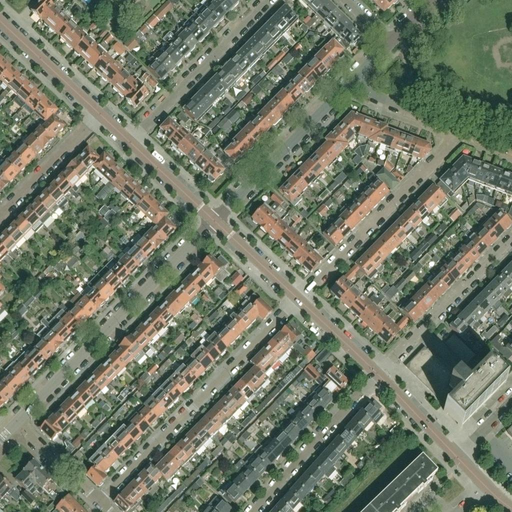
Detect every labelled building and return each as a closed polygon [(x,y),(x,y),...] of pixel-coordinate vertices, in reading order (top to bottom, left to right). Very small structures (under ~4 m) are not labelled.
[(39,21),(56,3),(59,0),(43,0),(33,11),(33,15),(39,21)] [(233,10),(223,0),(216,0),(215,0),(209,0),(209,1),(225,16),(227,14),(229,14),(233,10)] [(239,1),(237,0),(223,0),(233,10),(237,5),(237,3),(239,1)] [(294,6),(287,0),(284,0),(281,3),(289,11),(294,6)] [(306,27),(328,4),(326,2),(325,0),(316,0),(309,8),(316,15),(306,26),(306,27)] [(392,6),(385,0),(368,0),(382,14),(386,10),(388,10),(392,6)] [(225,16),(209,1),(202,7),(206,11),(205,11),(219,24),(223,20),(223,18),(225,16)] [(48,29),(65,11),(56,3),(39,21),(40,22),(41,20),(44,23),(43,25),(48,29)] [(167,3),(160,9),(166,15),(173,8),(167,3)] [(325,24),(337,11),(332,6),(330,6),(328,4),(306,27),(309,29),(319,18),(325,24)] [(193,13),(195,15),(210,31),(213,29),(215,28),(219,24),(205,11),(206,11),(202,7),(198,12),(196,10),(193,13)] [(296,20),(284,8),(282,8),(279,11),(279,14),(276,16),(289,29),(292,26),(291,25),(296,20)] [(166,15),(160,9),(153,17),(158,23),(166,15)] [(57,36),(69,23),(72,20),(69,17),(71,15),(66,10),(65,11),(48,29),(52,33),(54,33),(57,36)] [(333,32),(346,19),(345,19),(343,19),(341,17),(341,15),(337,11),(325,24),(333,32)] [(210,31),(195,15),(187,23),(204,39),(209,35),(209,33),(210,31)] [(289,29),(276,16),(275,17),(273,17),(270,20),(270,23),(268,24),(282,37),(285,34),(284,32),(287,29),(288,30),(289,29)] [(151,30),(158,23),(153,17),(145,24),(151,30)] [(307,18),(302,23),(305,26),(310,21),(307,18)] [(337,44),(353,28),(349,25),(349,22),(346,19),(333,32),(337,36),(333,40),(337,44)] [(64,45),(77,31),(69,23),(57,36),(60,39),(60,41),(64,45)] [(204,39),(187,23),(180,30),(196,45),(198,44),(201,43),(204,39)] [(282,37),(268,24),(266,27),(264,27),(259,31),(272,44),(276,40),(277,42),(282,37)] [(149,31),(144,26),(139,32),(144,36),(149,31)] [(299,29),(304,34),(307,31),(302,26),(299,29)] [(356,42),(361,37),(361,35),(358,31),(355,31),(353,28),(337,44),(345,52),(349,48),(350,48),(350,47),(352,47),(356,44),(356,42)] [(196,45),(180,30),(173,37),(177,41),(190,54),(194,50),(194,47),(196,45)] [(74,52),(86,39),(77,31),(64,45),(69,49),(71,49),(74,52)] [(103,31),(98,37),(101,40),(107,34),(103,31)] [(272,44),(259,31),(255,36),(255,38),(253,40),(266,53),(270,50),(268,48),(272,44)] [(162,40),(166,44),(166,45),(182,60),(184,58),(186,58),(190,54),(177,41),(173,37),(169,33),(162,40)] [(309,41),(315,35),(310,33),(305,37),(309,41)] [(219,47),(228,39),(225,35),(216,43),(219,47)] [(109,36),(103,42),(107,46),(113,39),(109,36)] [(134,36),(131,39),(138,45),(141,43),(134,36)] [(107,54),(99,47),(97,49),(95,48),(86,39),(74,52),(74,54),(77,57),(79,56),(83,60),(88,65),(88,66),(91,69),(93,69),(105,57),(107,54)] [(130,53),(138,45),(131,39),(124,46),(130,53)] [(289,39),(286,42),(292,48),(295,44),(289,39)] [(266,53),(253,40),(251,43),(248,43),(244,47),(257,60),(258,59),(261,61),(265,56),(264,55),(266,53)] [(344,55),(332,43),(326,50),(324,48),(322,50),(335,63),(338,60),(340,60),(344,57),(344,55)] [(182,60),(166,45),(158,52),(162,55),(175,69),(180,64),(180,62),(182,60)] [(289,53),(294,57),(302,49),(298,45),(289,53)] [(120,47),(115,53),(120,57),(125,52),(120,47)] [(257,60),(244,47),(239,52),(239,54),(237,56),(251,69),(254,65),(253,64),(257,60)] [(335,63),(322,50),(314,59),(328,73),(330,71),(330,68),(335,63)] [(162,55),(158,52),(151,59),(167,75),(169,73),(172,72),(175,69),(162,55)] [(281,53),(274,61),(277,64),(285,56),(284,56),(281,53)] [(289,54),(281,62),(286,66),(293,58),(289,54)] [(251,69),(237,56),(235,58),(233,58),(229,63),(242,76),(245,72),(247,73),(251,69)] [(100,78),(113,64),(105,57),(93,69),(96,73),(96,75),(100,78)] [(167,75),(151,59),(148,62),(152,66),(148,70),(160,82),(163,81),(165,79),(165,77),(167,75)] [(328,73),(314,59),(305,67),(318,80),(321,78),(323,78),(328,73)] [(0,80),(10,69),(6,65),(6,64),(4,62),(3,62),(1,61),(0,62),(0,80)] [(242,76),(229,63),(224,68),(224,70),(222,72),(238,88),(241,84),(238,82),(239,81),(238,80),(242,76)] [(110,85),(122,72),(113,64),(100,78),(105,82),(107,82),(110,85)] [(274,69),(279,74),(281,76),(284,72),(277,66),(274,69)] [(318,80),(305,67),(297,76),(311,90),(314,87),(314,85),(318,80)] [(8,89),(19,77),(18,76),(18,75),(16,73),(14,73),(10,69),(0,80),(0,85),(2,84),(7,89),(8,89)] [(279,74),(274,69),(270,73),(275,77),(279,74)] [(117,94),(130,80),(122,72),(110,85),(113,88),(113,90),(117,94)] [(238,88),(222,72),(220,74),(218,74),(213,79),(226,92),(230,88),(231,89),(235,85),(238,88)] [(311,90),(297,76),(288,84),(302,97),(305,94),(307,94),(311,90)] [(16,98),(27,85),(26,84),(26,83),(24,81),(23,81),(19,77),(8,89),(7,89),(1,96),(4,99),(11,92),(16,98)] [(125,102),(126,102),(139,88),(142,85),(136,79),(133,83),(130,80),(117,94),(121,98),(123,98),(126,101),(125,102)] [(226,92),(213,79),(208,84),(208,86),(206,88),(220,101),(224,97),(222,95),(226,92)] [(262,91),(266,87),(261,82),(257,86),(262,91)] [(302,97),(288,84),(280,93),(294,107),(298,104),(298,101),(302,97)] [(23,107),(36,93),(32,89),(32,88),(30,86),(29,86),(27,85),(16,98),(21,103),(20,104),(23,107)] [(244,86),(241,90),(246,95),(250,92),(244,86)] [(254,99),(262,91),(257,86),(249,94),(254,99)] [(139,88),(126,102),(134,110),(149,94),(144,90),(142,92),(139,88)] [(220,101),(206,88),(204,90),(202,90),(197,95),(210,107),(214,103),(216,105),(220,101)] [(243,92),(236,100),(239,103),(246,96),(243,92)] [(33,114),(45,102),(44,100),(44,99),(42,97),(40,97),(36,93),(23,107),(26,111),(28,109),(33,114)] [(294,107),(280,93),(272,101),(285,114),(288,111),(290,111),(294,107)] [(245,106),(246,107),(254,99),(249,94),(241,102),(242,103),(245,106)] [(210,107),(197,95),(193,99),(193,101),(191,104),(204,116),(208,112),(207,111),(210,107)] [(229,108),(232,105),(227,100),(223,104),(227,107),(229,108)] [(285,114),(272,101),(268,105),(269,107),(265,111),(278,124),(281,120),(281,118),(285,114)] [(52,117),(57,113),(49,105),(49,104),(48,103),(46,103),(45,102),(33,114),(42,123),(45,126),(47,124),(51,119),(52,117)] [(204,116),(191,104),(189,106),(187,106),(183,109),(183,111),(183,112),(194,123),(196,124),(204,116)] [(225,116),(231,110),(229,108),(227,107),(221,113),(225,116)] [(11,120),(12,119),(15,116),(10,111),(6,115),(11,120)] [(232,125),(240,117),(233,111),(225,119),(232,125)] [(278,124),(265,111),(261,115),(259,114),(255,118),(268,131),(272,127),(274,127),(278,124)] [(183,125),(187,121),(180,114),(176,118),(181,123),(176,129),(169,122),(168,123),(166,123),(164,125),(164,127),(158,133),(158,135),(161,138),(164,138),(168,142),(180,128),(183,125)] [(12,119),(17,125),(21,120),(16,115),(15,116),(12,119)] [(359,137),(364,121),(351,115),(341,125),(349,133),(354,128),(360,130),(358,136),(359,137)] [(63,131),(63,130),(64,128),(57,122),(57,120),(55,119),(54,118),(52,117),(51,119),(47,124),(45,126),(42,123),(37,127),(39,129),(42,132),(47,136),(50,133),(55,137),(59,133),(61,133),(63,131)] [(268,131),(255,118),(247,127),(260,140),(261,139),(263,139),(265,136),(265,134),(268,131)] [(217,119),(212,124),(215,127),(220,122),(219,121),(217,119)] [(369,142),(375,126),(375,125),(364,121),(359,137),(369,140),(368,142),(369,142)] [(354,137),(349,133),(341,125),(333,133),(346,145),(354,137)] [(380,146),(386,130),(385,129),(383,128),(381,127),(379,127),(375,126),(369,142),(380,146)] [(221,132),(217,127),(212,132),(216,138),(221,132)] [(260,140),(247,127),(244,130),(245,131),(240,137),(253,149),(257,145),(257,142),(260,140)] [(168,142),(172,146),(172,148),(175,151),(188,138),(184,134),(185,133),(180,128),(168,142)] [(47,146),(52,141),(51,141),(55,137),(50,133),(47,136),(42,132),(39,129),(30,138),(42,150),(43,150),(44,149),(45,149),(47,147),(47,146)] [(391,150),(396,135),(392,133),(392,132),(386,130),(380,146),(391,150)] [(346,145),(333,133),(333,134),(331,137),(329,138),(326,140),(326,141),(326,142),(339,155),(347,147),(346,145)] [(42,150),(30,138),(26,143),(23,140),(22,141),(19,138),(19,137),(16,134),(12,138),(34,159),(38,155),(40,154),(41,153),(41,151),(42,150)] [(401,154),(407,137),(400,135),(399,136),(396,135),(391,150),(401,154)] [(253,149),(240,137),(237,140),(235,138),(230,144),(243,157),(248,152),(250,152),(253,149)] [(412,158),(417,143),(413,141),(414,140),(407,137),(401,154),(412,158)] [(34,159),(12,138),(10,140),(20,149),(13,156),(25,168),(26,167),(28,166),(30,164),(30,163),(34,159)] [(186,158),(198,145),(201,142),(198,139),(196,139),(194,141),(193,142),(188,138),(175,151),(180,155),(182,155),(186,158)] [(193,168),(206,155),(201,150),(202,149),(201,148),(204,145),(201,142),(198,145),(186,158),(189,162),(189,164),(193,168)] [(339,155),(326,142),(322,145),(322,147),(323,148),(319,152),(333,165),(336,161),(334,160),(339,155)] [(424,158),(430,152),(429,147),(424,145),(424,144),(419,142),(418,143),(417,143),(412,158),(418,160),(420,162),(424,158)] [(243,157),(230,144),(228,145),(230,147),(229,148),(230,149),(224,155),(235,166),(237,166),(240,162),(240,160),(243,157)] [(367,146),(358,148),(362,158),(364,157),(363,156),(365,152),(367,146)] [(362,158),(358,148),(353,153),(357,156),(360,160),(362,158)] [(97,159),(97,158),(96,157),(94,157),(87,150),(86,151),(85,151),(83,153),(82,155),(78,159),(83,164),(80,167),(84,172),(85,171),(91,165),(93,167),(99,161),(97,159)] [(333,165),(319,152),(316,155),(315,154),(310,159),(323,171),(326,168),(328,169),(333,165)] [(218,156),(217,158),(221,161),(222,160),(224,162),(227,159),(221,153),(218,156)] [(2,162),(16,176),(20,172),(22,172),(24,170),(24,168),(25,168),(13,156),(11,154),(2,162)] [(204,175),(216,162),(211,157),(210,158),(206,155),(193,168),(197,171),(199,171),(204,175)] [(103,178),(114,167),(113,166),(113,164),(111,163),(110,163),(103,156),(99,161),(93,167),(92,168),(103,178)] [(357,166),(362,162),(357,156),(352,161),(357,166)] [(463,183),(464,180),(471,163),(470,160),(464,158),(463,160),(460,159),(459,163),(457,162),(453,166),(454,169),(448,174),(460,186),(463,183)] [(84,172),(80,167),(83,164),(78,159),(75,162),(71,166),(70,166),(68,168),(68,169),(67,170),(79,182),(87,174),(85,171),(84,172)] [(323,171),(310,159),(305,164),(305,165),(303,168),(316,181),(320,178),(318,176),(323,171)] [(2,162),(0,160),(0,177),(8,185),(9,184),(11,184),(13,181),(13,180),(16,176),(2,162)] [(384,168),(385,164),(379,161),(377,166),(383,169),(384,168)] [(386,161),(385,164),(384,168),(389,173),(394,168),(386,161)] [(222,175),(222,174),(224,172),(218,167),(220,165),(216,162),(204,175),(207,178),(207,181),(211,184),(213,184),(219,177),(221,177),(222,175)] [(476,182),(482,165),(475,162),(473,164),(471,163),(464,180),(469,182),(470,180),(476,182)] [(485,188),(491,171),(489,169),(488,167),(482,165),(476,182),(480,184),(480,186),(485,188)] [(99,200),(123,174),(119,171),(119,169),(117,168),(115,168),(114,167),(103,178),(109,184),(96,197),(99,200)] [(316,181),(303,168),(300,171),(299,170),(294,175),(307,188),(311,184),(312,185),(316,181)] [(79,182),(67,170),(66,171),(65,172),(63,173),(63,175),(59,179),(81,200),(81,199),(76,193),(78,190),(74,187),(79,182)] [(496,190),(503,172),(496,170),(494,171),(491,171),(485,188),(489,190),(490,188),(496,190)] [(404,179),(395,171),(391,175),(399,183),(404,179)] [(397,186),(383,172),(377,178),(391,192),(397,186)] [(505,196),(511,178),(509,177),(509,175),(503,172),(496,190),(501,192),(500,194),(505,196)] [(120,194),(131,182),(130,181),(130,180),(128,178),(127,178),(123,174),(99,200),(102,203),(115,189),(120,194)] [(335,183),(338,186),(346,177),(343,174),(335,183)] [(460,186),(448,174),(448,175),(445,174),(442,177),(443,179),(436,186),(450,199),(457,191),(456,190),(460,186)] [(307,188),(294,175),(288,181),(289,182),(287,184),(301,198),(304,195),(302,193),(307,188)] [(388,194),(376,182),(378,180),(373,175),(368,180),(373,185),(368,190),(380,202),(381,201),(382,201),(384,199),(385,197),(388,194)] [(8,185),(0,177),(0,193),(4,190),(6,189),(7,188),(7,186),(8,185)] [(81,200),(59,179),(55,182),(54,182),(52,184),(52,186),(51,187),(63,198),(69,193),(78,202),(81,200)] [(128,202),(139,190),(135,186),(135,185),(134,183),(132,183),(131,182),(120,194),(128,202)] [(301,198),(287,184),(284,188),(283,187),(278,191),(279,192),(278,193),(293,208),(302,199),(301,198)] [(327,192),(330,194),(337,187),(334,184),(327,192)] [(66,201),(63,198),(51,187),(50,188),(49,188),(47,190),(47,191),(43,195),(59,210),(63,213),(66,210),(62,205),(66,201)] [(447,202),(433,188),(429,191),(428,191),(425,194),(425,195),(425,196),(436,208),(437,207),(440,210),(447,202)] [(136,210),(148,198),(144,194),(144,193),(142,191),(140,191),(139,190),(128,202),(136,210)] [(339,190),(333,196),(337,200),(342,194),(339,190)] [(380,202),(368,190),(361,198),(373,209),(375,209),(377,206),(377,205),(380,202)] [(326,191),(319,198),(321,202),(330,194),(327,192),(326,191)] [(59,210),(43,195),(39,199),(38,199),(36,201),(36,202),(35,203),(50,218),(57,211),(58,211),(59,210)] [(273,214),(281,206),(283,204),(275,196),(271,200),(275,204),(269,211),(264,206),(263,208),(262,208),(259,210),(259,212),(251,220),(252,221),(252,223),(255,225),(257,225),(260,228),(273,214)] [(436,208),(425,196),(424,197),(424,196),(420,200),(420,201),(417,204),(429,215),(436,208)] [(144,218),(156,205),(155,204),(155,203),(153,201),(151,201),(148,198),(136,210),(133,214),(136,217),(140,214),(144,218)] [(235,210),(242,202),(237,198),(230,206),(235,210)] [(373,209),(361,198),(353,206),(365,217),(366,217),(367,217),(370,214),(370,212),(373,209)] [(329,200),(323,206),(327,210),(333,204),(329,200)] [(50,218),(35,203),(34,204),(33,204),(31,206),(31,208),(27,211),(42,226),(43,225),(50,218)] [(284,203),(283,204),(281,206),(289,214),(292,210),(284,203)] [(467,203),(460,209),(463,213),(468,208),(467,203)] [(429,215),(417,204),(414,207),(413,207),(410,210),(410,212),(409,212),(421,223),(429,215)] [(164,220),(167,216),(161,210),(160,208),(158,207),(157,207),(156,205),(144,218),(153,227),(155,229),(158,226),(164,220)] [(105,206),(100,211),(105,215),(110,211),(105,206)] [(116,206),(111,211),(116,215),(120,211),(116,206)] [(327,210),(323,206),(316,214),(321,219),(328,213),(326,211),(327,210)] [(365,217),(353,206),(349,210),(346,206),(342,209),(357,225),(361,221),(362,221),(365,219),(365,217)] [(471,218),(478,209),(475,206),(467,214),(471,218)] [(357,225),(342,209),(339,212),(343,216),(338,221),(350,232),(351,232),(352,232),(354,229),(355,228),(357,225)] [(305,220),(311,213),(307,210),(301,216),(305,220)] [(453,223),(461,215),(455,210),(447,218),(453,223)] [(42,226),(27,211),(23,215),(22,215),(20,217),(20,219),(19,219),(31,231),(35,235),(43,226),(43,225),(42,226)] [(116,215),(111,211),(106,216),(111,221),(116,215)] [(421,223),(409,212),(409,213),(408,212),(405,216),(405,217),(402,220),(413,231),(421,239),(425,235),(417,228),(421,223)] [(511,226),(499,213),(494,217),(493,216),(489,220),(503,233),(506,230),(508,230),(511,226)] [(268,236),(281,222),(273,214),(260,228),(260,229),(265,234),(266,233),(268,236)] [(308,221),(312,225),(316,221),(311,217),(308,221)] [(31,231),(19,219),(18,220),(17,221),(15,222),(15,224),(11,227),(23,239),(31,231)] [(503,233),(489,220),(488,219),(480,227),(482,230),(495,242),(499,238),(499,237),(503,233)] [(102,220),(97,226),(103,231),(108,225),(102,220)] [(175,231),(168,224),(168,223),(166,221),(165,221),(164,220),(158,226),(155,229),(153,227),(150,230),(151,231),(154,234),(154,235),(158,239),(162,235),(166,240),(170,236),(172,236),(174,234),(174,232),(175,231)] [(295,230),(302,223),(298,220),(295,223),(292,227),(295,230)] [(413,231),(402,220),(399,223),(397,223),(394,226),(394,227),(394,228),(406,239),(413,231)] [(350,232),(338,221),(331,228),(342,240),(346,237),(347,237),(350,234),(350,233),(350,232)] [(277,243),(289,230),(281,222),(268,236),(269,236),(269,238),(272,241),(273,240),(277,243)] [(473,237),(468,232),(464,228),(459,223),(456,226),(460,231),(461,231),(465,235),(465,236),(468,238),(463,243),(466,246),(479,259),(483,255),(483,253),(486,250),(473,237)] [(443,224),(439,228),(443,233),(448,228),(443,224)] [(309,225),(303,232),(305,234),(311,227),(309,225)] [(23,239),(11,227),(7,231),(6,231),(4,233),(4,235),(3,235),(15,247),(23,239)] [(342,240),(331,228),(323,236),(335,248),(338,244),(340,244),(342,242),(342,240)] [(406,239),(394,228),(393,228),(392,228),(389,231),(389,233),(386,236),(398,247),(406,239)] [(443,233),(439,228),(435,233),(439,237),(443,233)] [(285,251),(298,238),(289,230),(277,243),(280,246),(280,248),(283,251),(284,250),(285,251)] [(495,242),(482,230),(478,234),(477,233),(473,237),(486,250),(490,246),(492,246),(495,242)] [(163,244),(166,240),(162,235),(158,239),(154,235),(154,234),(151,231),(143,240),(142,240),(154,252),(155,252),(156,251),(157,251),(159,249),(159,248),(163,244)] [(454,234),(451,231),(445,237),(448,240),(454,234)] [(437,239),(433,234),(425,243),(430,247),(437,239)] [(15,247),(3,235),(2,236),(1,236),(0,237),(0,248),(7,255),(15,247)] [(134,248),(134,249),(146,261),(150,256),(151,256),(153,254),(153,253),(154,252),(142,240),(143,240),(138,235),(130,244),(132,246),(134,248)] [(325,240),(319,235),(316,239),(321,244),(325,240)] [(398,247),(386,236),(383,239),(382,239),(379,242),(379,243),(378,244),(390,255),(398,247)] [(71,238),(65,245),(71,250),(77,244),(71,238)] [(293,259),(306,245),(298,238),(285,251),(288,254),(288,255),(291,258),(292,258),(293,259)] [(442,238),(434,247),(438,251),(443,246),(446,249),(450,245),(442,238)] [(430,247),(425,243),(417,251),(422,255),(427,250),(430,247)] [(390,255),(378,244),(377,244),(374,247),(374,248),(371,251),(383,263),(390,255)] [(70,253),(74,257),(81,250),(77,245),(70,253)] [(301,267),(314,253),(306,245),(293,259),(295,261),(295,262),(300,267),(301,266),(301,267)] [(146,261),(134,249),(134,248),(132,246),(128,249),(129,250),(129,251),(130,253),(125,257),(138,269),(138,268),(140,268),(142,266),(142,265),(146,261)] [(330,246),(325,251),(329,254),(334,249),(330,246)] [(479,259),(466,246),(462,250),(461,249),(457,253),(470,266),(474,263),(475,263),(479,259)] [(414,263),(421,255),(417,250),(409,258),(414,263)] [(383,263),(371,251),(368,254),(366,254),(364,257),(364,259),(363,259),(377,273),(378,273),(379,275),(383,270),(383,268),(385,266),(383,263)] [(69,253),(61,262),(65,266),(73,257),(69,253)] [(111,253),(108,256),(114,261),(117,258),(111,253)] [(310,274),(323,261),(314,253),(301,267),(305,270),(304,271),(308,274),(309,273),(310,274)] [(470,266),(457,253),(454,256),(452,254),(451,255),(450,254),(446,259),(450,263),(463,275),(467,271),(467,270),(470,266)] [(427,255),(418,264),(423,268),(431,259),(427,255)] [(125,282),(130,277),(118,265),(114,261),(108,256),(105,259),(115,268),(109,274),(121,286),(122,285),(123,285),(125,283),(125,282)] [(435,256),(431,260),(436,265),(439,261),(435,256)] [(138,269),(125,257),(118,265),(130,277),(133,273),(135,273),(137,271),(137,270),(138,269)] [(201,266),(213,278),(227,264),(220,257),(214,263),(209,258),(209,259),(207,259),(204,262),(205,263),(201,266)] [(377,273),(363,259),(363,260),(361,260),(358,263),(358,264),(355,267),(364,276),(369,281),(377,273)] [(412,264),(408,261),(403,266),(406,270),(412,264)] [(463,275),(450,263),(446,267),(444,265),(440,270),(454,283),(458,279),(459,279),(463,275)] [(415,277),(423,268),(418,264),(410,272),(415,277)] [(56,265),(53,268),(59,274),(62,271),(56,265)] [(213,278),(201,266),(198,270),(196,270),(193,273),(194,274),(193,275),(205,287),(213,278)] [(340,302),(352,289),(347,284),(355,276),(360,281),(364,276),(355,267),(340,283),(330,293),(340,302)] [(121,286),(109,274),(103,269),(95,278),(100,283),(112,295),(116,291),(118,291),(119,289),(120,287),(121,286)] [(511,272),(508,269),(506,271),(504,271),(500,275),(511,287),(511,272)] [(398,270),(394,274),(398,278),(402,275),(398,270)] [(454,283),(440,270),(436,274),(438,275),(434,279),(447,292),(451,288),(451,286),(454,283)] [(407,285),(415,277),(410,272),(402,280),(407,285)] [(243,278),(237,273),(230,280),(235,286),(243,278)] [(45,277),(41,274),(35,280),(38,284),(45,277)] [(49,274),(45,278),(50,283),(54,279),(49,274)] [(398,278),(394,274),(386,282),(391,286),(395,282),(398,278)] [(205,287),(193,275),(192,276),(191,275),(188,278),(188,280),(185,283),(197,295),(205,287)] [(511,287),(500,275),(496,279),(496,281),(494,284),(509,299),(511,295),(508,292),(511,287)] [(447,292),(434,279),(431,276),(427,281),(428,282),(424,286),(438,299),(441,296),(443,296),(447,292)] [(112,295),(100,283),(95,278),(87,286),(88,287),(87,287),(92,291),(104,303),(105,302),(106,302),(108,300),(108,299),(112,295)] [(399,293),(407,285),(402,280),(394,288),(399,293)] [(349,311),(361,298),(356,292),(363,285),(359,281),(352,289),(340,302),(349,311)] [(197,295),(185,283),(181,287),(180,286),(177,289),(177,291),(189,303),(190,302),(192,304),(197,299),(195,297),(197,295)] [(509,299),(494,284),(492,286),(490,286),(485,290),(498,303),(502,298),(505,302),(509,299)] [(222,289),(226,294),(231,290),(226,285),(222,289)] [(264,306),(253,295),(248,301),(242,295),(247,290),(243,285),(235,293),(245,304),(246,303),(249,307),(259,316),(258,317),(263,322),(271,313),(264,306)] [(387,286),(381,292),(384,296),(390,290),(387,286)] [(438,299),(424,286),(420,290),(422,292),(418,296),(430,308),(434,304),(434,303),(438,299)] [(104,303),(92,291),(87,287),(79,295),(84,300),(96,312),(100,308),(101,308),(103,306),(103,304),(104,303)] [(96,312),(84,300),(79,295),(74,290),(70,293),(75,297),(70,303),(74,307),(75,308),(78,311),(87,320),(88,319),(89,319),(91,317),(92,316),(96,312)] [(498,303),(485,290),(481,294),(481,296),(479,299),(494,314),(497,310),(494,307),(498,303)] [(184,308),(189,303),(177,291),(176,292),(175,292),(172,294),(172,296),(169,299),(181,311),(183,314),(186,310),(184,308)] [(218,297),(222,300),(227,295),(223,291),(218,297)] [(34,292),(30,295),(36,301),(39,298),(34,292)] [(393,298),(388,293),(384,296),(390,302),(393,298)] [(25,306),(32,299),(28,295),(21,302),(25,306)] [(349,311),(358,319),(378,299),(374,295),(367,303),(361,298),(349,311)] [(380,315),(375,310),(382,302),(385,299),(381,295),(378,299),(358,319),(368,328),(380,315)] [(430,308),(418,296),(413,300),(412,299),(408,303),(421,316),(425,312),(426,312),(430,308)] [(181,311),(169,299),(165,303),(164,303),(161,305),(161,307),(161,308),(173,319),(181,311)] [(494,314),(479,299),(477,301),(475,301),(471,305),(483,317),(487,313),(491,317),(494,314)] [(79,329),(58,308),(59,308),(50,300),(47,303),(64,320),(59,325),(71,337),(72,336),(73,336),(74,334),(75,333),(79,329)] [(259,316),(249,307),(246,303),(245,304),(237,312),(251,326),(255,322),(255,320),(258,317),(259,316)] [(421,316),(408,303),(404,307),(405,308),(401,312),(414,325),(418,321),(418,319),(421,316)] [(87,320),(78,311),(75,308),(74,307),(69,312),(62,305),(59,308),(58,308),(79,329),(83,325),(84,325),(86,322),(86,321),(87,320)] [(483,317),(471,305),(466,309),(466,311),(464,313),(479,328),(483,325),(479,321),(483,317)] [(173,319),(161,308),(160,308),(159,308),(156,311),(156,313),(153,316),(165,328),(173,319)] [(210,312),(207,309),(202,314),(206,317),(210,312)] [(251,326),(237,312),(229,320),(242,333),(246,330),(247,330),(251,326)] [(376,337),(389,323),(396,316),(393,312),(385,320),(380,315),(368,328),(376,337)] [(460,315),(456,320),(468,332),(473,328),(476,331),(479,328),(464,313),(462,315),(460,315)] [(190,319),(193,323),(197,327),(202,322),(195,314),(190,319)] [(505,315),(501,320),(505,323),(509,319),(505,315)] [(165,328),(153,316),(149,320),(147,319),(145,322),(145,324),(157,336),(165,328)] [(392,340),(409,323),(404,318),(394,328),(389,323),(376,337),(380,340),(387,346),(392,340)] [(242,333),(229,320),(221,327),(235,342),(239,338),(240,336),(242,333)] [(468,332),(456,320),(452,324),(452,326),(449,328),(461,340),(464,344),(467,340),(468,340),(472,336),(468,332)] [(505,323),(501,320),(497,324),(500,328),(505,323)] [(51,333),(50,334),(62,345),(66,342),(67,341),(69,339),(70,338),(71,337),(59,325),(56,323),(51,328),(48,331),(49,332),(51,333)] [(192,331),(197,327),(193,323),(188,327),(192,331)] [(49,332),(48,331),(41,324),(37,327),(44,334),(45,334),(46,335),(49,332)] [(157,336),(145,324),(144,325),(142,324),(140,327),(140,329),(137,332),(149,344),(152,340),(157,336)] [(235,342),(221,327),(213,335),(227,349),(230,345),(232,345),(235,342)] [(315,357),(319,353),(317,351),(314,355),(308,349),(303,353),(295,345),(294,343),(300,337),(295,332),(293,334),(287,328),(286,328),(285,328),(282,331),(282,332),(280,335),(293,348),(305,360),(308,363),(315,357)] [(490,339),(497,331),(494,328),(487,335),(490,339)] [(149,344),(137,332),(133,336),(132,335),(128,339),(141,352),(140,352),(144,356),(150,351),(146,347),(149,344)] [(178,333),(175,336),(181,342),(184,339),(178,333)] [(490,339),(487,335),(484,333),(481,336),(487,342),(488,340),(490,339)] [(62,345),(50,334),(42,342),(54,354),(55,353),(56,353),(58,351),(58,350),(62,346),(62,345)] [(227,349),(213,335),(206,343),(220,357),(224,353),(224,352),(227,349)] [(293,348),(280,335),(277,338),(276,338),(272,342),(284,354),(285,355),(293,348)] [(178,346),(181,342),(175,336),(172,340),(178,346)] [(449,349),(457,340),(453,336),(448,340),(447,342),(444,345),(449,349)] [(503,349),(497,343),(499,340),(501,339),(498,336),(493,340),(489,344),(498,353),(503,349)] [(141,352),(128,339),(119,347),(133,360),(132,361),(136,364),(144,356),(140,352),(141,352)] [(449,349),(453,353),(461,344),(457,340),(449,349)] [(6,341),(0,346),(0,350),(1,352),(9,344),(6,341)] [(54,354),(42,342),(34,351),(46,362),(49,359),(50,359),(52,357),(52,355),(54,354)] [(284,354),(272,342),(268,345),(268,347),(265,350),(278,362),(285,355),(284,354)] [(220,357),(206,343),(198,351),(211,365),(214,361),(216,361),(220,357)] [(466,349),(461,344),(453,353),(457,357),(466,349)] [(133,360),(119,347),(115,351),(116,353),(112,356),(124,368),(132,361),(133,360)] [(325,349),(321,353),(327,359),(330,355),(325,349)] [(477,412),(482,407),(505,384),(488,367),(466,389),(424,349),(413,359),(420,365),(413,372),(448,407),(443,412),(461,429),(477,412)] [(461,362),(470,353),(466,349),(457,357),(461,362)] [(278,362),(265,350),(262,353),(261,353),(257,356),(271,370),(275,365),(278,362)] [(46,362),(34,351),(25,359),(37,371),(38,370),(39,370),(41,368),(41,367),(46,362)] [(211,365),(198,351),(190,359),(204,373),(208,369),(208,368),(211,365)] [(466,366),(475,357),(470,353),(461,362),(466,366)] [(124,368),(112,356),(109,360),(107,359),(104,363),(105,364),(104,365),(116,377),(124,368)] [(271,370),(257,356),(253,360),(253,361),(250,365),(255,369),(264,377),(266,379),(273,372),(271,370)] [(37,371),(25,359),(17,368),(29,379),(33,375),(34,375),(36,373),(36,372),(37,371)] [(204,373),(190,359),(182,367),(195,380),(199,377),(200,377),(204,373)] [(298,367),(301,371),(308,363),(305,360),(298,367)] [(116,377),(104,365),(102,365),(99,368),(100,369),(96,373),(108,385),(116,377)] [(150,377),(152,375),(157,369),(153,365),(146,373),(150,377)] [(340,393),(348,384),(332,370),(324,378),(321,375),(323,373),(319,369),(316,373),(309,366),(303,372),(304,372),(304,373),(311,379),(323,390),(322,390),(323,391),(325,393),(333,400),(334,400),(333,399),(339,392),(340,393)] [(195,380),(182,367),(174,375),(188,389),(193,385),(192,383),(195,380)] [(290,373),(290,374),(294,378),(301,371),(298,367),(291,374),(290,373)] [(29,379),(17,368),(9,376),(20,388),(21,387),(23,387),(24,385),(25,384),(29,379)] [(266,379),(264,377),(255,369),(252,372),(251,372),(247,376),(260,389),(268,381),(266,379)] [(108,385),(96,373),(93,376),(91,376),(88,379),(89,380),(88,381),(100,393),(108,385)] [(147,379),(150,377),(146,373),(138,380),(142,384),(143,384),(147,379)] [(311,379),(304,373),(296,381),(300,385),(306,380),(308,382),(311,379)] [(290,374),(283,381),(287,385),(294,378),(290,374)] [(188,389),(174,375),(166,383),(180,396),(183,393),(185,393),(188,389)] [(20,388),(9,376),(0,385),(12,396),(16,392),(17,392),(19,391),(19,389),(20,388)] [(260,389),(247,376),(244,379),(244,380),(241,384),(253,396),(260,389)] [(100,393),(88,381),(86,381),(83,384),(83,386),(80,389),(92,401),(100,393)] [(137,381),(129,389),(132,392),(140,384),(137,381)] [(279,392),(287,385),(283,381),(275,389),(276,389),(279,392)] [(300,385),(296,381),(291,386),(295,390),(300,385)] [(180,396),(166,383),(158,391),(173,405),(177,401),(177,399),(180,396)] [(253,396),(241,384),(238,386),(237,386),(233,390),(246,403),(253,396)] [(12,396),(0,385),(0,401),(4,405),(5,404),(6,404),(8,402),(8,401),(12,396)] [(92,401),(80,389),(77,393),(75,392),(72,395),(72,397),(84,409),(92,401)] [(125,389),(120,395),(125,399),(130,394),(125,389)] [(276,389),(269,397),(272,400),(279,392),(276,389)] [(164,412),(151,399),(151,398),(142,390),(139,393),(145,399),(148,401),(143,406),(157,421),(161,417),(161,415),(164,412)] [(246,403),(233,390),(229,394),(229,395),(226,398),(239,410),(246,403)] [(158,391),(151,398),(151,399),(164,412),(167,409),(169,409),(173,405),(158,391)] [(333,400),(325,393),(323,391),(315,399),(311,395),(311,396),(324,409),(333,400)] [(285,394),(280,399),(283,402),(288,397),(285,394)] [(324,409),(311,396),(303,404),(307,407),(306,408),(316,417),(324,409)] [(84,409),(72,397),(71,398),(70,398),(67,401),(67,402),(64,406),(76,418),(84,409)] [(269,397),(262,404),(265,407),(272,400),(269,397)] [(239,410),(226,398),(223,401),(222,401),(218,405),(232,418),(239,410)] [(278,407),(283,402),(280,399),(275,404),(278,407)] [(316,417),(306,408),(307,407),(303,404),(302,403),(294,412),(298,416),(298,417),(308,426),(316,417)] [(257,415),(265,407),(262,404),(254,411),(257,415)] [(380,414),(369,404),(368,404),(369,405),(361,413),(371,423),(379,414),(380,414)] [(106,405),(103,409),(107,414),(111,410),(106,405)] [(232,418),(218,405),(215,409),(215,410),(212,413),(224,425),(232,418)] [(76,418),(64,406),(60,409),(59,409),(56,412),(56,413),(56,414),(68,426),(76,418)] [(157,421),(143,406),(135,414),(149,428),(152,425),(153,425),(157,421)] [(271,414),(268,411),(263,416),(266,419),(271,414)] [(224,425),(212,413),(209,416),(208,416),(205,418),(205,420),(217,432),(224,425)] [(363,432),(371,423),(361,413),(353,423),(363,432)] [(60,434),(61,436),(70,427),(68,426),(56,414),(55,414),(54,414),(51,417),(51,419),(48,422),(60,434)] [(149,428),(135,414),(127,422),(141,437),(146,433),(145,431),(149,428)] [(101,415),(96,420),(100,424),(105,419),(101,415)] [(258,428),(266,419),(263,416),(254,424),(258,428)] [(308,426),(298,417),(290,425),(300,435),(308,426)] [(243,429),(251,422),(247,418),(240,426),(243,429)] [(95,429),(100,424),(96,420),(91,426),(95,429)] [(217,432),(205,420),(204,421),(203,420),(200,423),(201,424),(198,427),(210,440),(217,432)] [(60,434),(48,422),(44,426),(43,425),(40,428),(40,430),(39,431),(51,442),(60,434)] [(141,437),(127,422),(119,430),(133,444),(136,441),(138,441),(141,437)] [(363,432),(353,423),(345,432),(355,441),(363,432)] [(300,435),(290,425),(282,434),(292,443),(300,435)] [(210,440),(198,427),(194,430),(193,430),(190,434),(203,447),(210,440)] [(251,428),(246,433),(250,436),(255,431),(251,428)] [(394,437),(399,432),(395,428),(390,433),(394,437)] [(133,444),(119,430),(111,438),(126,452),(130,448),(130,447),(133,444)] [(85,431),(80,436),(81,438),(84,441),(89,435),(85,431)] [(355,441),(345,432),(337,440),(347,450),(355,441)] [(245,441),(250,436),(246,433),(241,438),(245,441)] [(203,447),(190,434),(186,438),(186,439),(183,442),(196,454),(203,447)] [(292,443),(282,434),(274,443),(284,452),(292,443)] [(230,445),(236,440),(233,436),(227,442),(230,445)] [(76,448),(84,441),(81,438),(73,445),(76,448)] [(126,452),(111,438),(104,446),(117,460),(120,457),(122,457),(126,452)] [(347,450),(337,440),(329,449),(339,459),(343,462),(347,458),(343,455),(347,450)] [(384,440),(379,445),(382,449),(387,444),(384,440)] [(196,454),(183,442),(180,445),(179,445),(176,448),(176,449),(188,461),(196,454)] [(227,448),(230,445),(227,442),(222,447),(225,450),(227,448)] [(284,452),(274,443),(265,451),(275,461),(284,452)] [(67,458),(75,449),(71,445),(63,453),(67,458)] [(233,454),(237,449),(234,445),(232,447),(230,445),(227,448),(233,454)] [(377,454),(382,449),(379,445),(374,450),(377,454)] [(117,460),(104,446),(95,454),(110,469),(114,464),(114,463),(117,460)] [(275,461),(265,451),(261,447),(253,456),(257,460),(267,469),(275,461)] [(222,451),(219,448),(218,448),(211,455),(215,458),(222,451)] [(233,454),(227,448),(225,450),(227,452),(224,455),(228,459),(233,454)] [(188,461),(176,449),(175,450),(174,450),(171,453),(172,454),(169,456),(181,469),(188,461)] [(339,459),(329,449),(321,458),(331,468),(339,459)] [(74,465),(82,457),(78,452),(70,460),(74,465)] [(110,469),(95,454),(87,462),(92,467),(92,466),(102,476),(102,475),(105,473),(106,473),(110,469)] [(181,469),(169,456),(166,460),(165,459),(162,462),(162,464),(174,476),(181,469)] [(367,457),(362,462),(365,466),(370,461),(367,457)] [(426,485),(437,474),(428,464),(426,463),(425,461),(421,457),(394,483),(410,499),(421,489),(423,490),(425,488),(427,486),(426,485)] [(331,468),(321,458),(313,467),(323,476),(323,477),(327,480),(331,476),(327,473),(331,468)] [(267,469),(257,460),(249,469),(259,478),(267,469)] [(52,481),(32,462),(22,472),(23,473),(43,492),(45,494),(43,496),(48,501),(50,499),(57,506),(66,496),(55,484),(56,483),(52,480),(52,481)] [(217,462),(212,467),(216,471),(221,465),(217,462)] [(360,471),(365,466),(362,462),(357,468),(360,471)] [(174,476),(162,464),(161,465),(160,464),(157,467),(157,468),(155,471),(154,471),(162,479),(167,484),(174,476)] [(259,478),(249,469),(244,464),(236,473),(241,477),(251,487),(259,478)] [(106,480),(102,475),(102,476),(92,466),(92,467),(84,474),(98,488),(99,487),(100,488),(103,484),(103,483),(106,480)] [(162,479),(154,471),(155,471),(150,467),(147,470),(145,470),(143,472),(143,474),(154,485),(158,481),(159,482),(162,479)] [(211,476),(216,471),(212,467),(207,472),(211,476)] [(323,476),(313,467),(305,476),(315,485),(323,477),(323,476)] [(197,470),(190,477),(193,480),(200,473),(197,470)] [(15,481),(26,492),(26,491),(31,496),(35,492),(39,496),(43,492),(23,473),(15,481)] [(349,473),(344,479),(349,483),(354,478),(349,473)] [(154,485),(143,474),(142,475),(141,475),(138,477),(138,479),(135,481),(148,494),(151,491),(150,489),(154,485)] [(315,485),(305,476),(297,485),(307,494),(315,485)] [(186,488),(193,480),(190,477),(183,485),(186,488)] [(251,487),(241,477),(233,486),(242,496),(251,487)] [(12,490),(9,487),(0,479),(0,500),(6,494),(16,503),(21,498),(12,490)] [(349,483),(344,479),(335,487),(340,491),(349,483)] [(148,494),(135,481),(132,484),(131,484),(127,488),(139,500),(144,495),(145,497),(148,494)] [(410,499),(394,483),(368,508),(371,511),(400,511),(401,511),(399,510),(410,499)] [(183,485),(176,492),(179,495),(186,488),(183,485)] [(195,485),(190,490),(194,493),(198,488),(195,485)] [(307,494),(297,485),(289,494),(299,503),(307,494)] [(242,496),(233,486),(224,495),(223,495),(234,505),(234,504),(242,496)] [(331,500),(336,495),(340,491),(335,487),(332,491),(327,496),(331,500)] [(139,500),(127,488),(123,492),(124,493),(121,496),(134,509),(135,510),(142,503),(139,500)] [(189,498),(194,493),(190,490),(185,495),(189,498)] [(36,501),(31,496),(26,491),(26,492),(21,496),(31,507),(36,501)] [(172,502),(179,495),(176,492),(169,499),(172,502)] [(291,511),(299,503),(289,494),(281,503),(291,511)] [(134,509),(121,496),(118,499),(117,499),(114,502),(114,503),(114,504),(122,511),(127,511),(129,510),(131,511),(134,509)] [(331,500),(327,496),(322,501),(326,505),(331,500)] [(78,511),(80,510),(68,498),(53,511),(78,511)] [(207,507),(213,511),(231,511),(232,511),(216,498),(207,507)] [(172,502),(169,499),(168,499),(161,506),(164,510),(172,502)] [(178,502),(173,507),(177,510),(182,505),(178,502)] [(291,511),(281,503),(273,511),(291,511)]
